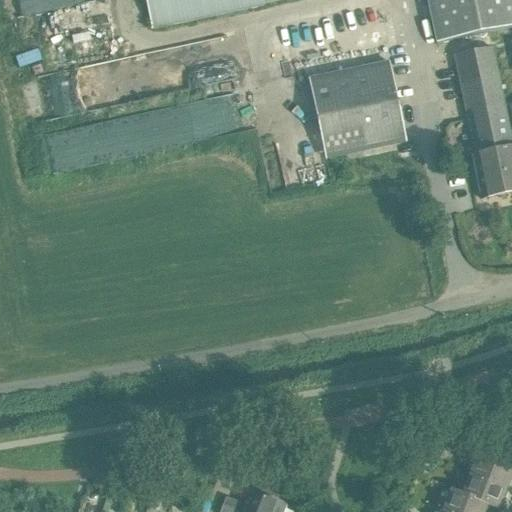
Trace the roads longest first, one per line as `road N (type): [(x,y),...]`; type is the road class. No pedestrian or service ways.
road 1 (unclassified): [(511,285),(377,321),(0,387)]
road 2 (track): [(134,0),(146,45),(351,0)]
